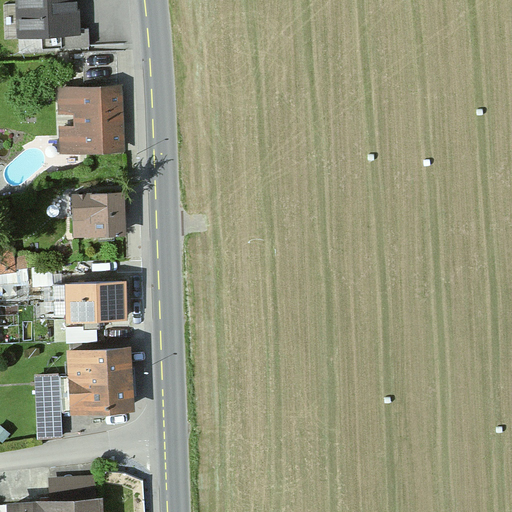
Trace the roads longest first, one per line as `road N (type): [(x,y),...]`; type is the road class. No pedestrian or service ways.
road 1 (tertiary): [(175,436),(153,0)]
road 2 (unclassified): [(0,457),(175,436)]
